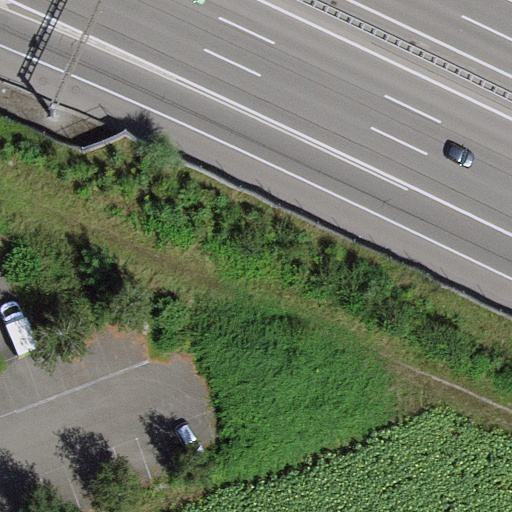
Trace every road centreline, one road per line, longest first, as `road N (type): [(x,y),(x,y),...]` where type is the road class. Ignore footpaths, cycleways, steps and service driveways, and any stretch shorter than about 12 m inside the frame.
road 1 (track): [(511,418),(41,205)]
road 2 (motorway): [(0,25),(57,48),(432,138)]
road 3 (motorway): [(135,0),(432,138)]
